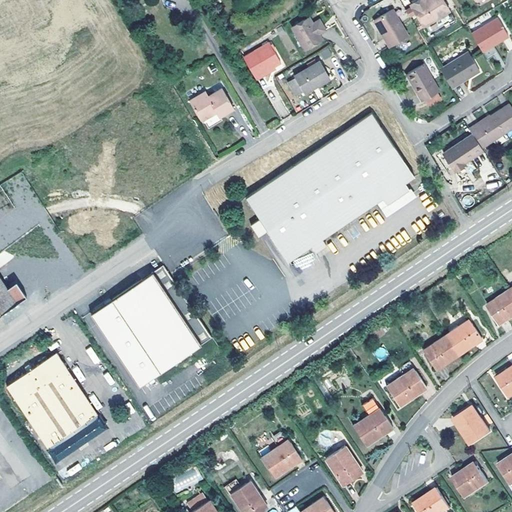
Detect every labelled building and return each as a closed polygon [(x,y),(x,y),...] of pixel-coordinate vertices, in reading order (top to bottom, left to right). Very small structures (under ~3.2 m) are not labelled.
[(415,0),(411,3),(412,5),(416,11),(429,34),(455,18),(444,0),(415,0)] [(416,11),(412,5),(406,8),(410,15),(416,11)] [(374,18),(389,44),(408,33),(393,7),(374,18)] [(319,12),(295,26),(308,48),(332,34),(328,27),(335,23),(330,13),(323,17),(319,12)] [(496,16),(471,31),(481,49),(507,33),(496,16)] [(264,70),(277,62),(283,59),(272,40),(245,56),(258,77),(265,73),(264,70)] [(327,47),(319,53),(324,60),(332,54),(327,47)] [(468,50),(439,67),(451,86),(469,75),(479,69),(468,50)] [(297,74),(307,91),(332,76),(322,59),(297,74)] [(264,70),(265,73),(278,65),(277,62),(264,70)] [(423,62),(408,71),(412,79),(409,80),(411,84),(420,99),(423,98),(435,91),(438,89),(423,62)] [(235,107),(223,86),(210,94),(207,89),(192,98),(203,117),(206,117),(219,109),(222,115),(235,107)] [(435,91),(423,98),(427,105),(439,97),(435,91)] [(511,105),(509,102),(493,113),(504,131),(511,126),(511,105)] [(504,131),(493,113),(480,122),(481,124),(472,131),(473,132),(482,146),(491,140),(504,131)] [(369,114),(247,197),(260,218),(251,224),(258,234),(268,228),(288,259),(311,244),(316,250),(325,244),(321,237),(382,196),(386,202),(408,188),(404,181),(412,176),(369,114)] [(482,146),(473,132),(444,152),(457,172),(465,166),(463,163),(466,162),(484,149),(482,146)] [(0,191),(0,212),(10,206),(0,191)] [(309,252),(293,262),(297,270),(314,260),(309,252)] [(110,299),(90,312),(138,384),(211,336),(169,274),(163,265),(110,299)] [(0,312),(0,313),(1,312),(3,315),(7,312),(6,309),(9,307),(17,302),(0,277),(0,312)] [(500,325),(511,316),(511,294),(509,290),(497,298),(499,301),(489,308),(500,325)] [(487,305),(489,308),(499,301),(497,298),(487,305)] [(461,328),(471,322),(469,319),(459,326),(461,328)] [(482,338),(471,322),(461,328),(459,326),(445,335),(458,354),(482,338)] [(436,369),(458,354),(445,335),(433,343),(435,346),(424,353),(436,369)] [(422,350),(424,353),(435,346),(433,343),(422,350)] [(27,372),(7,386),(48,447),(97,413),(56,352),(33,368),(31,365),(28,365),(25,367),(25,369),(27,372)] [(509,373),(498,380),(509,397),(511,395),(511,365),(507,369),(509,373)] [(405,378),(415,371),(413,368),(403,375),(405,378)] [(496,377),(498,380),(509,373),(507,369),(496,377)] [(426,388),(415,371),(405,378),(403,375),(386,385),(400,405),(426,388)] [(389,430),(393,427),(373,397),(362,404),(369,414),(353,425),(365,444),(389,430)] [(473,404),(470,406),(477,416),(480,415),(473,404)] [(477,416),(470,406),(453,418),(471,444),(491,431),(480,415),(477,416)] [(280,450),(291,443),(289,439),(278,446),(280,450)] [(302,458),(291,443),(280,450),(278,446),(262,456),(275,476),(302,458)] [(343,485),(360,473),(353,463),(356,461),(345,445),(325,458),(343,485)] [(511,484),(511,482),(511,452),(508,456),(500,461),(502,464),(499,466),(511,484)] [(353,463),(360,473),(363,471),(356,461),(353,463)] [(467,470),(477,464),(475,461),(465,467),(467,470)] [(488,481),(477,464),(467,470),(465,467),(451,477),(465,496),(488,481)] [(242,511),(259,511),(265,508),(258,498),(261,496),(250,480),(230,493),(242,511)] [(426,498),(415,505),(419,511),(440,511),(450,506),(437,487),(424,495),(426,498)] [(217,511),(209,500),(208,501),(202,493),(186,504),(191,511),(190,511),(217,511)] [(413,503),(415,505),(426,498),(424,495),(413,503)] [(258,498),(265,508),(268,506),(261,496),(258,498)] [(315,508),(326,500),(324,497),(313,504),(315,508)] [(333,511),(326,500),(315,508),(313,504),(300,511),(333,511)]
